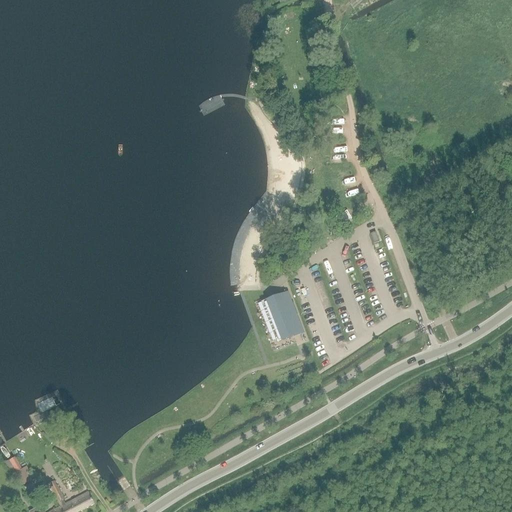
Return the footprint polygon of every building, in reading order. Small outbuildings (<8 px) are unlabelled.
[(334,218),(338,226),(351,219),(346,211),(334,218)] [(379,242),(375,232),(370,234),(373,244),(379,242)] [(274,299),(263,303),(270,322),(277,340),(300,331),(292,312),(296,310),(293,303),(290,304),(284,291),(284,292),(273,296),(274,299)] [(22,469),(15,458),(9,462),(16,473),(22,469)] [(26,467),(22,469),(16,473),(13,475),(20,488),(34,480),(26,467)] [(48,484),(53,493),(59,489),(55,481),(48,484)] [(32,482),(25,487),(29,492),(35,487),(32,482)] [(62,500),(64,499),(59,489),(53,493),(60,508),(62,511),(81,511),(94,505),(88,493),(65,505),(62,500)]
